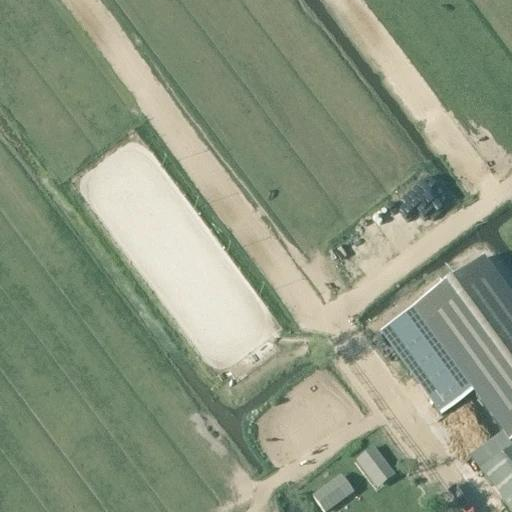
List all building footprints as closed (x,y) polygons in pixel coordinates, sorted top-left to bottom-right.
[(378,249),(364,260),(373,270),(386,260),(378,249)] [(511,511),(511,298),(483,259),(413,310),(474,394),(503,434),(470,458),(481,472),(508,511),(511,511)] [(413,310),(381,334),(442,418),(474,394),(413,310)] [(384,453),(373,461),(394,490),(405,482),(384,453)] [(341,511),(368,490),(357,475),(329,496),(341,511)]
